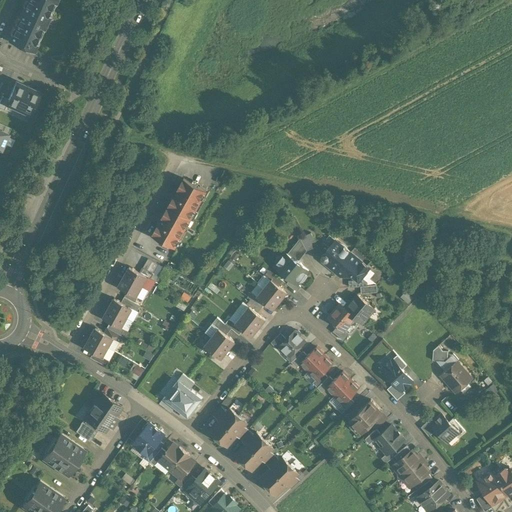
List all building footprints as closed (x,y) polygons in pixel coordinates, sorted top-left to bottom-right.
[(24,0),(22,6),(24,7),(22,13),(44,22),(47,16),(49,17),(55,4),(53,3),(54,0),(24,0)] [(17,17),(14,24),(16,25),(14,28),(13,27),(10,34),(12,35),(9,41),(32,51),(35,44),(37,45),(44,30),(41,29),(44,22),(22,13),(20,18),(17,17)] [(40,94),(16,83),(8,100),(6,104),(7,104),(15,108),(13,110),(29,117),(40,94)] [(0,108),(4,110),(7,104),(6,104),(8,100),(2,97),(0,100),(0,108)] [(0,130),(8,134),(11,129),(0,124),(0,130)] [(0,130),(0,149),(1,150),(8,134),(0,130)] [(183,179),(151,236),(174,249),(206,191),(183,179)] [(311,234),(300,239),(306,252),(317,247),(311,234)] [(300,239),(287,255),(293,259),(296,260),(299,261),(306,252),(300,239)] [(335,241),(326,251),(327,254),(325,256),(323,256),(321,258),(321,261),(323,262),(326,262),(330,265),(330,268),(335,272),(350,254),(347,251),(346,248),(344,246),(341,244),(338,243),(335,241)] [(296,260),(293,259),(287,255),(285,253),(274,267),(290,280),(297,285),(308,271),(303,267),(302,264),(299,262),(296,260)] [(369,269),(350,254),(335,272),(340,277),(352,276),(356,279),(359,281),(361,278),(369,269)] [(139,274),(129,268),(123,278),(141,288),(146,278),(139,274)] [(153,274),(142,269),(139,274),(146,278),(150,280),(153,274)] [(282,281),(268,270),(264,275),(271,280),(279,286),(282,281)] [(141,288),(123,278),(118,288),(127,293),(135,298),(141,288)] [(359,281),(356,279),(355,281),(349,281),(349,288),(360,287),(367,286),(367,283),(361,278),(359,281)] [(279,286),(271,280),(264,289),(279,301),(286,292),(279,286)] [(297,285),(290,280),(286,284),(296,292),(300,287),(297,285)] [(376,285),(367,286),(360,287),(361,294),(377,293),(376,285)] [(264,289),(257,297),(265,304),(272,310),(279,301),(264,289)] [(135,298),(127,293),(124,298),(134,304),(137,298),(135,298)] [(257,297),(251,293),(247,298),(250,300),(261,309),(265,304),(257,297)] [(374,310),(356,295),(345,309),(344,309),(355,318),(362,324),(374,310)] [(134,304),(124,298),(121,303),(131,309),(136,312),(139,307),(134,304)] [(121,303),(114,299),(108,309),(126,319),(131,309),(121,303)] [(261,309),(250,300),(246,305),(249,307),(257,313),(261,309)] [(345,309),(339,304),(328,318),(337,326),(344,332),(344,331),(355,318),(344,309),(345,309)] [(257,313),(249,307),(242,316),(258,328),(265,320),(257,313)] [(126,319),(108,309),(103,319),(110,323),(120,329),(120,328),(126,319)] [(258,328),(242,316),(235,324),(235,325),(242,331),(251,337),(258,328)] [(225,324),(217,318),(212,324),(218,329),(219,329),(226,335),(231,329),(225,324)] [(235,324),(229,319),(225,324),(231,329),(239,335),(242,331),(235,325),(235,324)] [(120,329),(110,323),(107,328),(122,337),(126,331),(120,328),(120,329)] [(344,332),(337,326),(332,332),(343,341),(349,335),(344,331),(344,332)] [(70,332),(63,328),(61,332),(68,336),(70,332)] [(122,337),(107,328),(104,333),(113,338),(112,339),(119,343),(122,337)] [(104,333),(95,329),(90,338),(107,348),(112,339),(113,338),(104,333)] [(226,335),(219,329),(218,329),(211,338),(227,350),(234,342),(226,335)] [(298,331),(295,331),(286,340),(279,347),(288,356),(289,357),(297,349),(305,341),(300,337),(300,334),(298,331)] [(280,334),(271,343),(277,350),(279,347),(286,340),(280,334)] [(107,348),(90,338),(84,348),(102,358),(107,348)] [(227,350),(211,338),(204,347),(220,359),(227,350)] [(442,351),(438,346),(433,350),(432,361),(447,362),(448,351),(442,351)] [(307,356),(299,363),(300,364),(308,372),(324,356),(316,347),(307,356)] [(297,349),(289,357),(288,356),(286,358),(291,363),(301,354),(297,349)] [(301,354),(291,363),(295,368),(300,364),(299,363),(307,356),(303,352),(301,354)] [(406,366),(397,355),(393,359),(402,370),(406,366)] [(324,356),(308,372),(316,380),(316,381),(323,374),(333,364),(324,356)] [(402,370),(393,359),(382,369),(394,383),(402,391),(412,381),(402,370)] [(456,362),(441,375),(455,391),(466,382),(468,382),(471,380),(471,377),(469,375),(466,375),(463,370),(463,368),(460,364),(457,364),(456,362)] [(135,365),(130,375),(137,378),(142,368),(135,365)] [(333,381),(326,388),(334,396),(351,380),(342,372),(333,381)] [(194,383),(183,374),(177,381),(179,382),(179,381),(189,389),(194,383)] [(323,374),(316,381),(316,380),(312,384),(317,388),(327,378),(323,374)] [(327,378),(317,388),(321,393),(326,388),(333,381),(329,377),(327,378)] [(351,380),(334,396),(343,405),(349,398),(359,389),(351,380)] [(166,398),(165,399),(175,407),(187,416),(201,399),(189,389),(179,381),(179,382),(166,398)] [(402,391),(394,383),(387,390),(397,400),(405,394),(402,391)] [(121,410),(103,397),(98,404),(95,403),(90,411),(92,412),(88,419),(106,431),(110,426),(112,428),(120,417),(117,415),(121,410)] [(175,407),(165,399),(166,398),(164,397),(159,404),(171,413),(175,407)] [(343,405),(337,410),(341,415),(354,403),(349,398),(343,405)] [(371,400),(362,408),(361,409),(358,412),(358,413),(352,419),(349,421),(361,434),(371,424),(376,420),(374,418),(381,411),(377,407),(377,406),(372,402),(371,400)] [(222,407),(214,417),(219,420),(227,411),(222,407)] [(219,420),(210,431),(218,438),(238,415),(229,408),(219,420)] [(354,408),(348,414),(352,419),(358,413),(358,412),(354,408)] [(381,411),(374,418),(376,420),(380,425),(388,418),(381,411)] [(238,415),(218,438),(227,446),(236,435),(244,426),(246,423),(238,415)] [(448,423),(441,415),(431,424),(436,430),(447,443),(455,435),(458,433),(448,423)] [(465,432),(453,419),(448,423),(458,433),(455,435),(458,438),(465,432)] [(380,425),(376,420),(371,424),(376,429),(380,425)] [(431,424),(428,421),(421,428),(428,437),(436,430),(431,424)] [(97,432),(82,422),(75,432),(90,442),(97,432)] [(147,424),(142,430),(142,433),(144,434),(135,445),(147,454),(149,452),(158,441),(159,441),(163,435),(149,423),(147,424)] [(380,434),(374,439),(375,440),(378,437),(383,444),(383,446),(381,447),(387,454),(393,449),(404,440),(400,436),(401,435),(398,431),(397,432),(391,425),(380,434)] [(244,426),(236,435),(241,439),(249,430),(244,426)] [(376,429),(365,439),(369,444),(375,440),(374,439),(380,434),(376,429)] [(249,430),(241,439),(245,444),(254,435),(249,430)] [(245,444),(236,454),(244,462),(264,440),(256,432),(254,435),(245,444)] [(60,433),(55,441),(56,441),(48,451),(43,458),(67,475),(74,465),(74,463),(75,461),(77,461),(84,450),(60,433)] [(264,440),(244,462),(252,470),(262,459),(270,450),(273,448),(264,440)] [(158,441),(149,452),(144,458),(150,462),(161,448),(163,445),(158,441)] [(173,444),(159,460),(170,469),(184,452),(179,447),(178,448),(173,444)] [(397,454),(394,457),(398,461),(410,451),(406,446),(397,454)] [(393,449),(387,454),(381,458),(386,463),(394,457),(397,454),(393,449)] [(270,450),(262,459),(266,464),(275,455),(270,450)] [(398,461),(395,464),(397,466),(399,479),(421,461),(412,450),(398,461)] [(184,452),(170,469),(180,478),(187,470),(195,461),(189,457),(190,456),(184,452)] [(275,455),(266,464),(271,468),(279,459),(275,455)] [(271,468),(260,478),(268,486),(290,465),(282,457),(271,468)] [(421,461),(399,479),(410,483),(412,486),(415,483),(428,473),(429,472),(421,461)] [(290,465),(268,486),(276,494),(286,484),(295,476),(298,473),(290,465)] [(511,472),(508,466),(494,475),(507,495),(508,497),(511,494),(511,472)] [(196,480),(187,489),(190,491),(197,498),(200,498),(202,496),(204,497),(207,497),(211,493),(210,491),(219,481),(205,469),(196,480)] [(187,470),(180,478),(176,483),(181,487),(192,474),(187,470)] [(492,471),(477,481),(485,494),(492,505),(492,504),(507,495),(492,471)] [(428,473),(415,483),(419,488),(430,480),(432,478),(428,473)] [(181,487),(180,488),(188,494),(190,491),(187,489),(196,480),(191,476),(181,487)] [(295,476),(286,484),(291,489),(300,481),(295,476)] [(419,488),(415,491),(419,496),(433,485),(430,480),(419,488)] [(64,498),(39,481),(34,488),(35,488),(28,499),(27,498),(22,505),(31,511),(53,511),(54,510),(53,510),(54,508),(55,508),(57,508),(64,498)] [(419,496),(417,497),(427,511),(449,494),(439,481),(433,485),(419,496)] [(221,489),(208,502),(213,507),(224,495),(224,496),(226,494),(221,489)] [(485,494),(476,499),(484,511),(493,506),(492,504),(492,505),(485,494)] [(224,495),(213,507),(215,509),(212,511),(234,511),(238,509),(234,505),(236,502),(228,495),(226,498),(224,496),(224,495)]
